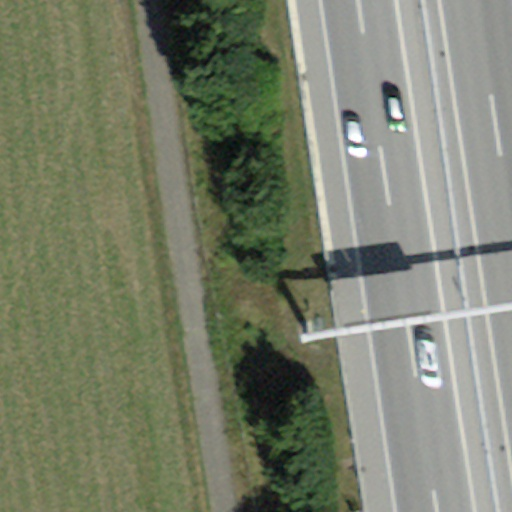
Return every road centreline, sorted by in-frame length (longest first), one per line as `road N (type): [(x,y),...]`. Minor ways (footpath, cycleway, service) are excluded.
road 1 (track): [(151,0),(232,511)]
road 2 (motorway): [(358,0),(436,511)]
road 3 (motorway): [(511,243),(475,0)]
